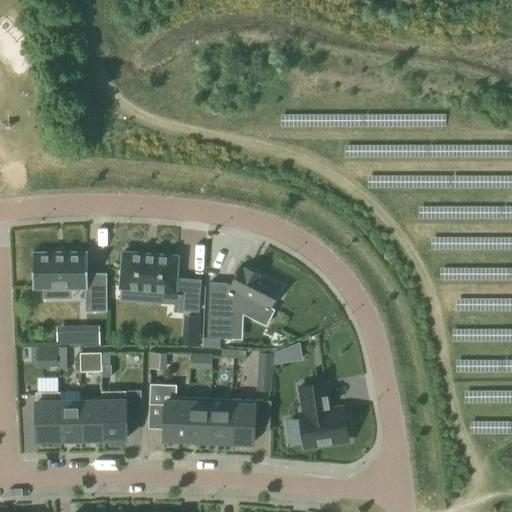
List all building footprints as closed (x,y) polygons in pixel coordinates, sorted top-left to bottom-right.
[(107,311),(107,274),(87,274),(87,251),(33,251),(33,290),(85,290),(85,312),(107,311)] [(117,254),(114,294),(115,294),(161,297),(160,308),(174,309),(174,315),(195,316),(197,284),(180,283),(180,291),(174,290),(176,258),(117,254)] [(209,283),(207,339),(219,339),(231,340),(232,314),(232,308),(242,309),(248,299),(268,309),(269,310),(281,287),(260,276),(261,275),(244,267),(244,268),(240,266),(230,286),(224,283),(209,283)] [(78,326),(78,346),(99,346),(99,326),(78,326)] [(219,349),(219,339),(207,339),(202,338),(202,348),(219,349)] [(274,353),(273,366),(302,361),(299,343),(274,353)] [(66,348),(58,348),(58,360),(66,360),(66,348)] [(56,349),(37,349),(37,367),(57,367),(56,349)] [(234,350),(222,350),(221,358),(233,359),(234,350)] [(246,351),(234,350),(233,359),(245,360),(246,351)] [(109,353),(101,354),(101,366),(109,366),(109,353)] [(101,354),(80,354),(80,372),(95,372),(101,366),(101,354)] [(272,355),(258,354),(256,391),(271,391),(272,355)] [(211,355),(202,355),(202,366),(204,369),(211,369),(211,355)] [(298,414),(304,449),(349,442),(347,431),(353,430),(351,416),(345,417),(344,407),(329,409),(325,383),(300,387),(304,413),(298,414)] [(125,392),(102,392),(102,397),(103,442),(126,442),(125,392)] [(59,399),(59,393),(35,393),(36,443),(60,443),(59,399)] [(103,442),(102,397),(80,397),(80,399),(81,442),(103,442)] [(165,397),(163,441),(165,441),(186,441),(188,403),(188,399),(188,398),(165,397)] [(59,399),(60,443),(81,442),(80,399),(59,399)] [(230,443),(231,400),(210,399),(210,404),(208,442),(230,443)] [(230,443),(253,444),(255,401),(231,400),(230,443)] [(210,404),(209,404),(188,403),(186,441),(208,442),(210,404)]
